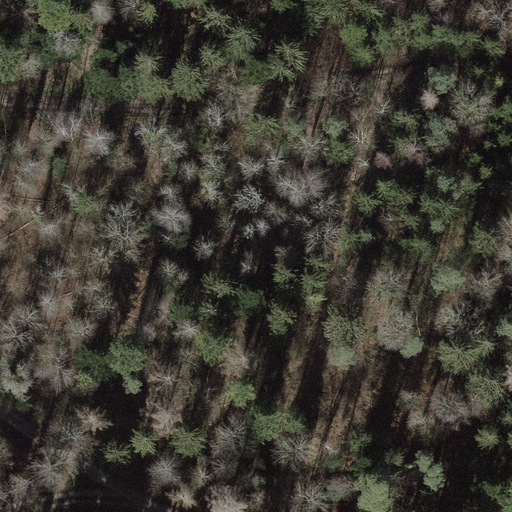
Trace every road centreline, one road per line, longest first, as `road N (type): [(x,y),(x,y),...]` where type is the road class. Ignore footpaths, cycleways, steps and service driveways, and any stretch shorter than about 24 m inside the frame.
road 1 (track): [(0,103),(245,105),(453,63),(511,68)]
road 2 (track): [(323,511),(335,399),(321,88)]
road 3 (track): [(0,406),(119,490),(167,511)]
road 4 (track): [(0,511),(119,490)]
